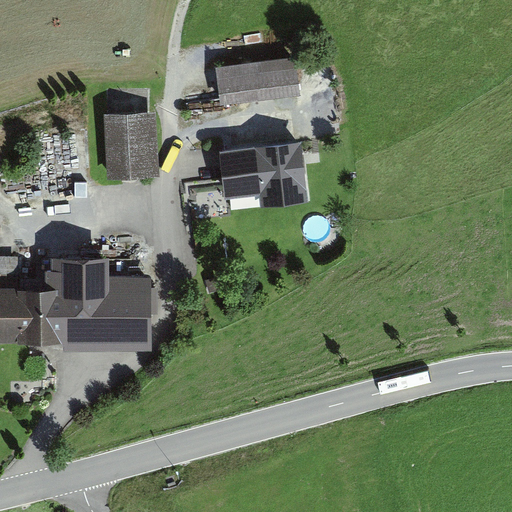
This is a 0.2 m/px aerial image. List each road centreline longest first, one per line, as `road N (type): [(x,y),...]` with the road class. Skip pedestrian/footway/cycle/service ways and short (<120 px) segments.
road 1 (tertiary): [(511,366),(398,387),(0,495)]
road 2 (track): [(91,378),(158,348),(170,321),(174,51),(187,0)]
